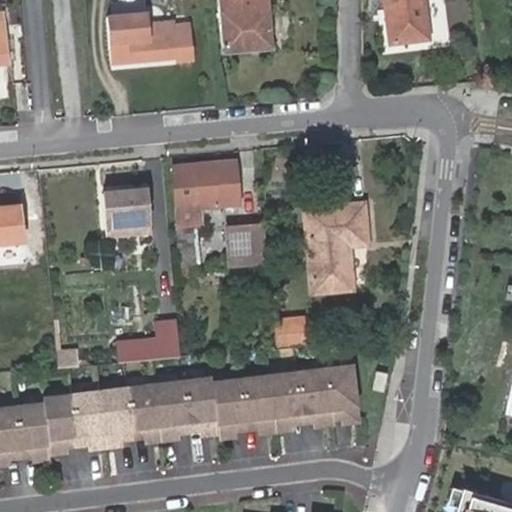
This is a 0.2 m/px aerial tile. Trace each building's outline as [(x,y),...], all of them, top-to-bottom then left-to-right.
[(271,36),(267,0),(217,0),(219,18),(221,34),(223,52),(273,48),(273,43),(271,36)] [(427,40),(422,0),(381,0),(387,45),(427,40)] [(178,59),(178,62),(196,60),(192,27),(160,29),(161,38),(151,39),(148,2),(106,5),(109,62),(178,59)] [(173,169),(177,211),(192,209),(240,204),(235,163),(173,169)] [(136,190),(103,192),(106,227),(148,222),(144,195),(136,196),(136,190)] [(305,209),(312,291),(353,288),(349,245),(368,243),(364,204),(305,209)] [(0,243),(21,242),(18,207),(0,208),(0,243)] [(177,211),(182,268),(198,266),(192,209),(177,211)] [(268,261),(265,218),(228,222),(231,263),(268,261)] [(116,342),(118,362),(181,356),(178,320),(153,323),(154,338),(116,342)] [(57,352),(59,367),(79,366),(77,351),(57,352)] [(0,373),(11,372),(9,354),(0,355),(0,373)] [(511,370),(502,413),(507,414),(505,424),(511,425),(511,370)] [(352,378),(323,381),(329,430),(342,429),(342,434),(358,433),(352,378)] [(329,430),(323,381),(295,384),(301,433),(314,432),(314,437),(329,435),(329,430)] [(301,433),(295,384),(266,386),(274,440),(287,439),(287,434),(301,433)] [(274,440),(266,386),(239,389),(245,438),(257,437),(258,442),(274,440)] [(216,441),(210,391),(210,387),(181,390),(187,439),(200,438),(201,443),(216,441)] [(245,438),(239,389),(210,391),(216,441),(217,445),(231,444),(230,440),(245,438)] [(187,439),(181,390),(153,392),(160,446),(174,445),(174,440),(187,439)] [(160,446),(153,392),(125,394),(131,444),(144,442),(145,447),(160,446)] [(125,394),(97,397),(104,451),(118,450),(117,445),(131,444),(125,394)] [(104,451),(97,397),(69,400),(75,449),(88,448),(88,453),(104,451)] [(75,449),(69,400),(40,403),(41,407),(47,456),(61,455),(61,450),(75,449)] [(47,456),(41,407),(12,410),(19,458),(32,457),(33,462),(47,461),(47,456)] [(19,458),(12,410),(0,410),(0,465),(6,465),(5,460),(19,458)] [(511,511),(511,504),(456,490),(456,492),(446,489),(442,507),(451,509),(450,511),(511,511)]
